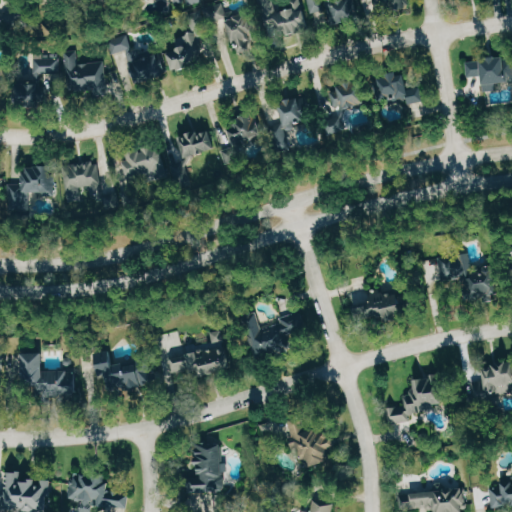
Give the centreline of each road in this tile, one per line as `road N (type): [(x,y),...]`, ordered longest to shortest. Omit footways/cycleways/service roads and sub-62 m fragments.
road 1 (tertiary): [(511,147),(458,155),(114,258),(0,265)]
road 2 (residential): [(0,437),(34,441),(149,426),(343,366),(511,326)]
road 3 (residential): [(0,135),(81,132),(375,43),(511,22)]
road 4 (tertiary): [(0,288),(105,283),(299,225),(511,178)]
road 5 (residential): [(292,203),(365,437),(372,511)]
road 6 (residential): [(463,183),(431,0)]
